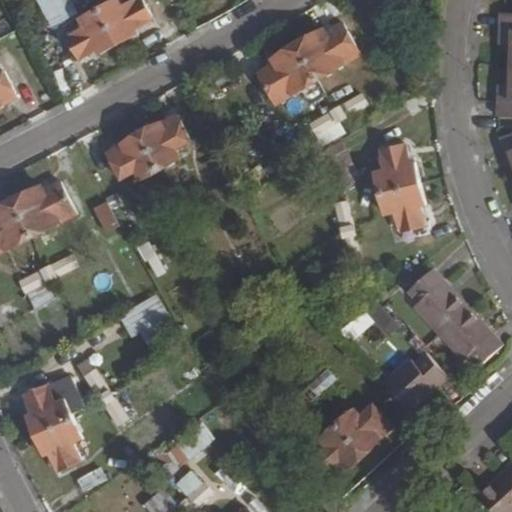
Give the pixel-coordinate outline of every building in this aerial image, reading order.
[(117,0),(99,10),(118,44),(137,34),(135,29),(152,19),(141,0),(137,0),(123,7),(119,0),(117,0)] [(67,37),(79,59),(96,50),(99,55),(118,44),(99,10),(80,19),(85,28),(67,37)] [(509,46),(509,68),(508,91),(508,107),(496,107),(496,120),(511,120),(511,16),(497,16),(497,31),(509,31),(509,46)] [(297,46),(318,81),(359,56),(341,27),(325,36),(322,31),(297,46)] [(497,31),(497,46),(509,46),(509,31),(497,31)] [(275,66),(259,75),(276,105),(318,81),(297,46),(272,60),(275,66)] [(0,107),(1,106),(0,103),(0,102),(15,95),(4,73),(0,74),(0,107)] [(496,90),(496,107),(508,107),(508,91),(496,90)] [(357,96),(331,112),(337,124),(364,108),(357,96)] [(305,127),(312,138),(337,124),(331,112),(305,127)] [(141,135),(159,171),(180,160),(175,151),(191,142),(178,118),(161,127),(160,126),(141,135)] [(109,156),(121,180),(137,172),(141,180),(159,171),(141,135),(124,144),(124,148),(109,156)] [(503,159),(511,185),(511,140),(493,146),(497,160),(503,159)] [(374,175),(379,196),(419,186),(413,166),(407,167),(403,149),(379,155),(384,173),(374,175)] [(201,165),(215,191),(236,181),(223,155),(201,165)] [(141,195),(150,213),(175,200),(166,183),(141,195)] [(202,186),(175,200),(182,212),(208,198),(202,186)] [(379,196),(385,218),(395,216),(400,235),(423,228),(418,210),(424,207),(419,186),(379,196)] [(17,203),(33,238),(75,217),(61,187),(44,196),(41,191),(17,203)] [(150,213),(157,225),(182,212),(175,200),(150,213)] [(107,234),(123,230),(115,201),(99,206),(107,234)] [(0,254),(33,238),(17,203),(0,211),(0,254)] [(331,208),(340,236),(352,233),(344,204),(331,208)] [(340,236),(347,263),(360,259),(352,233),(340,236)] [(155,241),(143,247),(158,278),(169,272),(155,241)] [(48,271),(54,281),(79,269),(73,259),(48,271)] [(418,306),(466,359),(471,354),(481,366),(504,345),(471,308),(448,282),(436,270),(414,290),(424,301),(418,306)] [(48,271),(23,283),(29,294),(54,281),(48,271)] [(384,330),(397,319),(377,295),(365,306),(384,330)] [(153,296),(118,316),(129,336),(138,331),(146,345),(172,330),(153,296)] [(309,349),(287,370),(305,390),(327,370),(327,369),(309,349)] [(410,360),(383,385),(407,414),(436,388),(448,377),(427,354),(415,365),(410,360)] [(287,370),(265,389),(284,410),(305,390),(287,370)] [(327,370),(305,390),(314,399),(336,379),(327,370)] [(85,380),(101,403),(112,396),(96,373),(85,380)] [(25,396),(33,414),(29,416),(37,436),(72,421),(64,400),(55,404),(47,386),(25,396)] [(305,390),(284,410),(292,420),(314,399),(305,390)] [(101,403),(117,427),(128,418),(112,396),(101,403)] [(338,425),(364,455),(379,441),(377,439),(390,427),(372,407),(359,419),(353,412),(338,425)] [(37,436),(45,455),(51,454),(59,470),(80,462),(72,443),(80,440),(72,421),(37,436)] [(327,448),(315,460),(333,479),(345,468),(347,471),(364,455),(338,425),(321,441),(327,448)] [(511,511),(511,467),(507,472),(481,500),(494,511),(511,511)] [(100,468),(79,480),(86,492),(107,479),(100,468)] [(202,484),(180,503),(188,511),(190,511),(211,494),(202,484)] [(188,511),(180,503),(169,511),(188,511)]
